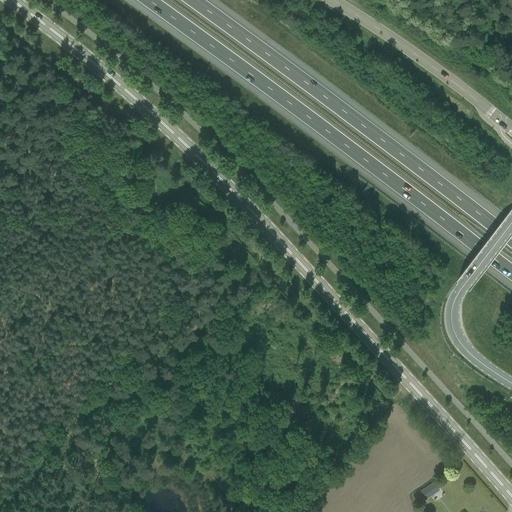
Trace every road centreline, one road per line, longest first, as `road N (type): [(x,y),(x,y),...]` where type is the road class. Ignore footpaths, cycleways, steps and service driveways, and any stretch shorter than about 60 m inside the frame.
road 1 (tertiary): [(511,500),(248,207),(124,90),(9,0)]
road 2 (motorway): [(143,0),(511,272)]
road 3 (motorway): [(511,241),(190,0)]
road 4 (unclassified): [(511,131),(332,0)]
road 5 (unclassified): [(511,384),(462,347),(451,324),(462,286),(511,222)]
